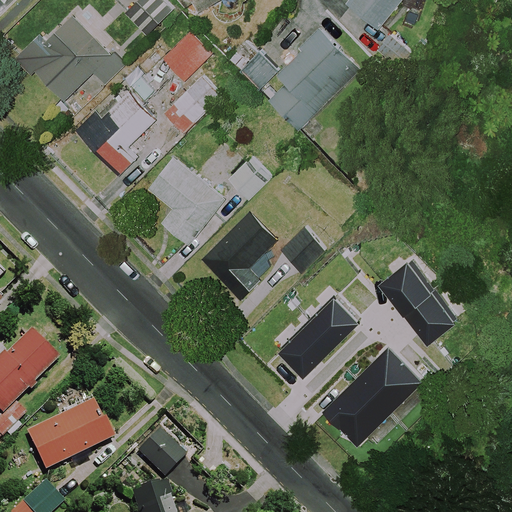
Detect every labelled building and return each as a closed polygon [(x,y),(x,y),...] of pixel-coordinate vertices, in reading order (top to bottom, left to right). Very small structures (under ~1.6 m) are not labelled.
[(175,10),(165,0),(139,0),(125,14),(148,37),(175,10)] [(173,0),(185,13),(194,7),(199,15),(221,0),(173,0)] [(379,31),(404,0),(349,0),(346,4),(379,31)] [(107,85),(131,64),(80,9),(44,42),(39,37),(16,57),(34,76),(39,71),(66,101),(96,73),(107,85)] [(364,67),(323,26),(277,71),(247,40),(229,57),(300,129),(364,67)] [(212,55),(189,33),(164,59),(187,81),(212,55)] [(404,46),(390,34),(378,50),(391,61),(404,46)] [(232,88),(212,67),(165,114),(185,134),(232,88)] [(130,145),(156,119),(125,87),(100,112),(96,108),(74,130),(120,177),(141,156),(130,145)] [(274,175),(253,155),(230,179),(251,199),(274,175)] [(174,156),(150,186),(175,206),(164,221),(193,245),(217,215),(228,223),(240,208),(174,156)] [(278,240),(252,212),(205,256),(243,297),(263,278),(251,265),(278,240)] [(323,247),(303,228),(284,250),(304,268),(323,247)] [(405,330),(411,325),(390,293),(383,297),(371,279),(292,332),(315,368),(345,348),(355,363),(349,367),(369,398),(425,360),(405,330)] [(31,417),(17,404),(60,358),(28,329),(0,359),(0,440),(5,445),(31,417)] [(111,443),(90,396),(57,410),(60,416),(26,431),(45,472),(111,443)] [(185,456),(158,431),(137,453),(164,478),(185,456)] [(54,511),(63,504),(45,483),(11,511),(54,511)] [(175,511),(167,484),(133,495),(138,511),(175,511)]
